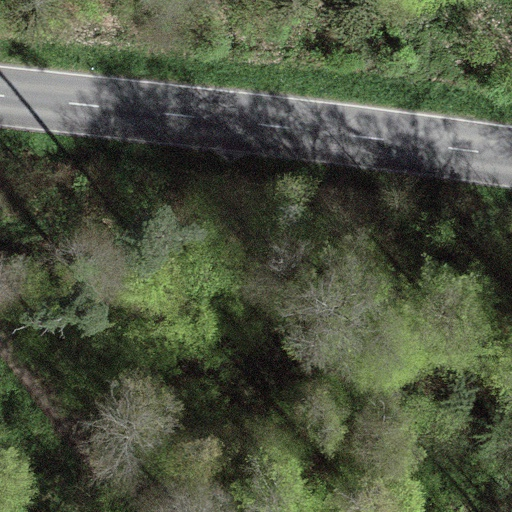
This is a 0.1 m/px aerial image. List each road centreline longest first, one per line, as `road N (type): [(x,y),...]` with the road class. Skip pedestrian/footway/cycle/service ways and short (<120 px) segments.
road 1 (tertiary): [(511,166),(0,99)]
road 2 (track): [(141,511),(0,305)]
